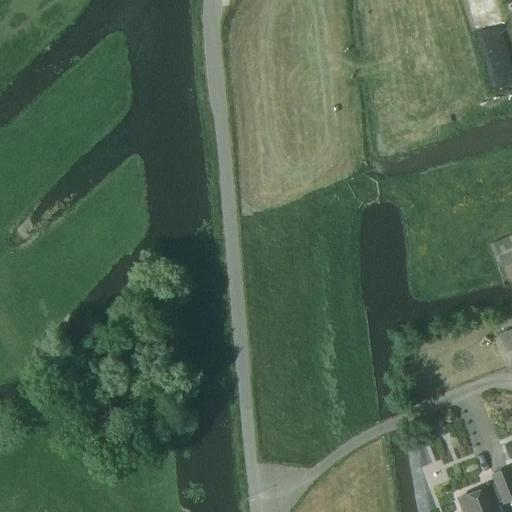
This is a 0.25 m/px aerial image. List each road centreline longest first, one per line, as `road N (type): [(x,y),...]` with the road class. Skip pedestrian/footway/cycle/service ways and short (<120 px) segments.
road 1 (unclassified): [(255,511),(210,0)]
road 2 (track): [(254,493),(299,487),(392,422),(511,380)]
